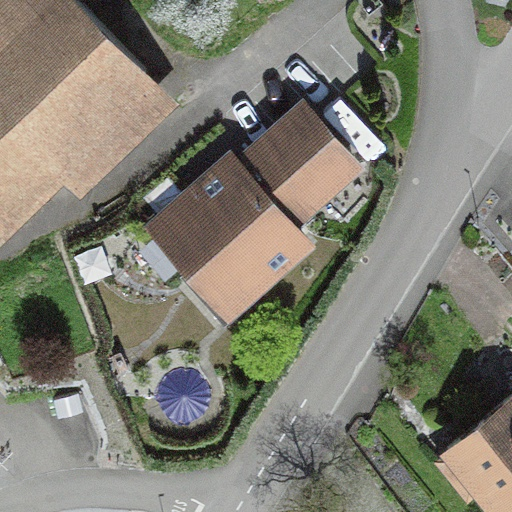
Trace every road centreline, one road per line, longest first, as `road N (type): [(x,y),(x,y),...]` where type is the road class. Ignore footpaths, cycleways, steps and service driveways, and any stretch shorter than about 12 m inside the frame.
road 1 (residential): [(453,159),(353,345),(232,511)]
road 2 (residential): [(447,0),(461,72),(453,159)]
